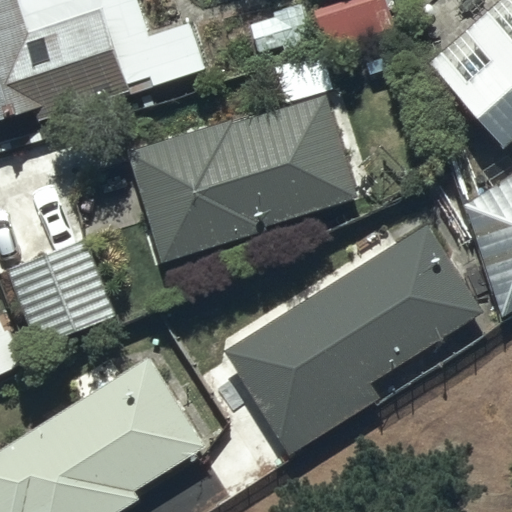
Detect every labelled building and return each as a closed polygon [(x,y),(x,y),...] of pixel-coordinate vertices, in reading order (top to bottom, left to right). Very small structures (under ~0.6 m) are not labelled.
[(146,0),(0,0),(0,117),(16,110),(22,125),(214,64),(199,15),(156,28),(146,0)] [(398,28),(389,0),(328,0),(318,3),(332,48),(398,28)] [(511,0),(489,0),(435,48),(511,135),(511,0)] [(329,86),(136,147),(169,253),(362,192),(329,86)] [(511,309),(511,172),(473,198),(508,312),(511,309)] [(491,311),(433,217),(232,341),(296,444),(387,388),(381,378),(491,311)] [(89,231),(13,264),(46,342),(123,309),(89,231)] [(157,351),(0,447),(0,501),(6,511),(118,511),(146,495),(141,487),(212,436),(157,351)]
